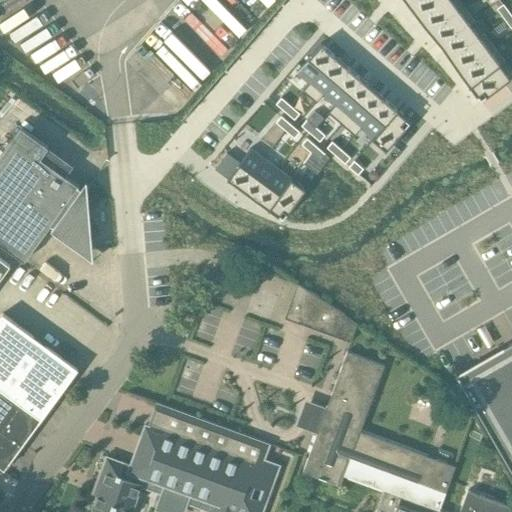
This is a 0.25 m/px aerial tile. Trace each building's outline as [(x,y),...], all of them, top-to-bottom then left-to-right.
[(0,0),(0,37),(43,8),(48,16),(71,0),(0,0)] [(226,56),(266,0),(194,0),(179,22),(226,56)] [(417,0),(410,5),(420,19),(445,0),(417,0)] [(459,0),(445,0),(420,19),(430,32),(465,6),(459,0)] [(504,4),(497,9),(504,19),(511,14),(504,4)] [(465,6),(430,32),(440,46),(475,20),(465,6)] [(475,20),(440,46),(450,59),(485,33),(484,33),(480,36),(471,24),(475,21),(475,20)] [(174,110),(210,73),(158,23),(141,40),(146,45),(134,57),(139,63),(123,80),(140,97),(150,87),(174,110)] [(485,33),(450,59),(460,73),(495,47),(485,33)] [(322,42),(297,72),(309,83),(303,90),(304,91),(335,54),(322,44),(323,43),(322,42)] [(495,47),(460,73),(467,81),(470,86),(469,86),(470,87),(505,60),(495,47)] [(335,54),(304,91),(316,101),(347,65),(335,54)] [(511,69),(505,60),(470,87),(471,86),(478,95),(481,99),(480,100),(480,101),(511,77),(511,69)] [(347,65),(316,101),(317,102),(323,95),(329,100),(335,105),(329,112),(360,76),(347,65)] [(360,76),(329,112),(342,123),(373,87),(360,76)] [(373,87),(342,123),(355,134),(386,98),(373,87)] [(277,103),(276,104),(286,111),(291,105),(282,97),(277,103)] [(386,98),(355,134),(355,135),(361,128),(373,137),(373,138),(399,109),(398,108),(398,109),(394,105),(386,98)] [(291,105),(286,111),(295,119),(300,113),(291,105)] [(399,109),(373,138),(387,150),(412,121),(411,120),(407,117),(399,110),(399,109)] [(281,116),(276,122),(286,130),(291,124),(282,115),(281,116)] [(302,125),(311,133),(316,127),(307,119),(302,125)] [(291,124),(286,130),(295,138),(300,132),(300,131),(291,124)] [(0,241),(25,260),(79,185),(63,174),(41,158),(49,146),(22,127),(14,139),(0,157),(0,241)] [(316,127),(311,133),(320,141),(325,135),(316,127)] [(307,138),(302,144),(311,152),(316,146),(307,138)] [(328,147),(327,147),(336,155),(342,149),(333,141),(328,147)] [(316,146),(311,152),(320,160),(325,154),(326,153),(316,146)] [(251,148),(228,179),(229,179),(243,188),(265,158),(251,148)] [(342,149),(336,155),(346,163),(351,157),(342,149)] [(265,158),(243,188),(256,198),(278,168),(265,158)] [(349,166),(358,174),(359,174),(364,168),(354,160),(349,166)] [(278,168),(256,198),(267,206),(269,208),(268,208),(269,209),(292,178),(291,177),(290,176),(278,168)] [(292,178),(269,209),(270,208),(281,216),(283,218),(282,219),(283,220),(307,188),(292,178)] [(93,260),(87,181),(81,189),(51,230),(55,232),(93,260)] [(0,279),(11,265),(0,257),(0,279)] [(298,283),(285,317),(351,342),(358,323),(345,315),(345,313),(298,283)] [(0,464),(5,468),(77,369),(35,338),(36,337),(5,315),(0,321),(0,464)] [(468,375),(459,380),(511,471),(511,350),(468,376),(468,375)] [(318,431),(303,472),(341,485),(344,475),(384,490),(384,489),(440,510),(440,509),(456,465),(361,430),(385,365),(347,351),(323,418),(313,414),(308,428),(318,431)] [(102,481),(91,511),(131,511),(142,486),(164,494),(159,507),(173,511),(184,511),(188,503),(212,511),(211,511),(262,511),(280,465),(264,459),(270,443),(158,402),(150,426),(146,424),(131,465),(106,456),(98,480),(102,481)] [(447,511),(440,509),(440,510),(384,489),(384,490),(375,511),(511,511),(511,506),(468,490),(459,511),(447,511)]
